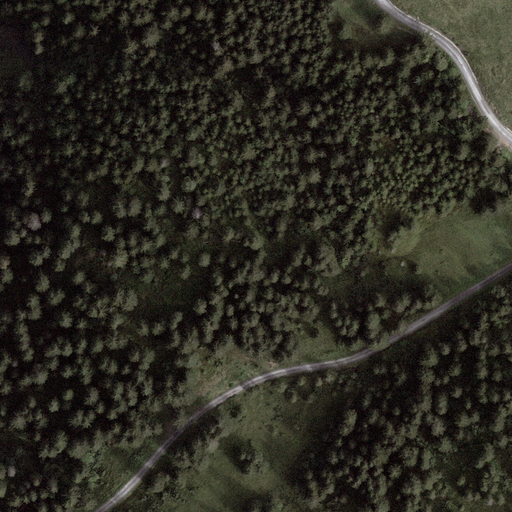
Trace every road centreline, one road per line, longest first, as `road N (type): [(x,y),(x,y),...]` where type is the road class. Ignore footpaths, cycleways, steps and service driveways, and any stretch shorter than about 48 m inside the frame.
road 1 (track): [(511,262),(367,353),(257,379),(200,410),(98,511)]
road 2 (track): [(387,0),(456,54),(489,115),(511,138)]
